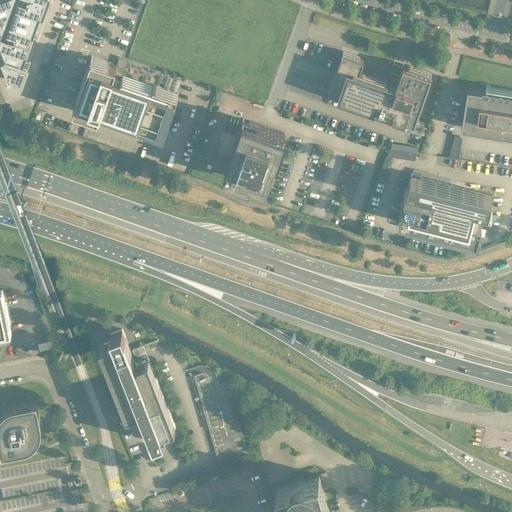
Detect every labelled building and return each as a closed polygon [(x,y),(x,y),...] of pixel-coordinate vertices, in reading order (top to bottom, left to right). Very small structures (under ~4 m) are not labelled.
[(0,0),(0,48),(4,59),(4,60),(2,60),(1,60),(7,75),(6,75),(8,80),(10,79),(10,78),(20,82),(26,66),(25,66),(25,67),(23,66),(26,57),(28,58),(28,59),(32,48),(36,36),(35,37),(33,36),(36,27),(40,18),(42,19),(41,20),(42,20),(46,9),(49,0),(0,0)] [(219,0),(173,0),(154,53),(257,90),(282,22),(238,6),(239,4),(227,0),(222,0),(222,1),(219,0)] [(328,92),(375,108),(414,122),(431,73),(407,65),(407,66),(403,64),(397,82),(392,80),(388,79),(388,81),(359,71),(364,59),(360,58),(360,57),(343,51),(328,92)] [(139,124),(163,133),(178,93),(153,84),(153,86),(123,75),(122,75),(123,70),(119,69),(116,68),(116,67),(115,67),(116,65),(91,56),(73,108),(98,117),(101,107),(109,110),(108,112),(110,113),(110,112),(140,123),(139,124)] [(467,86),(461,127),(511,134),(511,90),(486,87),(486,89),(467,86)] [(243,118),(223,173),(250,183),(251,180),(266,185),(285,133),(243,118)] [(202,145),(197,156),(203,158),(207,147),(202,145)] [(415,160),(416,152),(388,148),(387,155),(386,155),(381,168),(388,170),(392,156),(415,160)] [(459,152),(456,151),(451,150),(449,157),(458,159),(458,157),(459,152)] [(492,194),(464,187),(412,174),(412,172),(411,172),(407,188),(404,187),(401,202),(403,203),(397,225),(398,225),(400,220),(413,223),(412,225),(478,242),(481,231),(479,230),(481,222),(477,221),(481,208),(488,210),(492,194)] [(0,288),(0,334),(11,332),(2,288),(0,288)] [(122,329),(110,333),(112,338),(109,339),(110,341),(100,345),(127,414),(137,409),(137,408),(139,407),(153,442),(165,437),(163,432),(166,431),(165,429),(175,425),(149,357),(146,358),(145,356),(140,357),(141,360),(138,361),(138,363),(136,364),(122,329)] [(247,454),(230,378),(219,381),(215,363),(199,367),(200,372),(197,372),(217,460),(247,454)] [(118,420),(124,418),(116,397),(112,398),(118,420)] [(0,440),(2,452),(24,448),(26,447),(28,446),(29,446),(31,445),(33,444),(34,443),(35,441),(37,440),(38,438),(39,437),(39,435),(40,433),(41,432),(41,430),(41,428),(41,426),(41,424),(41,423),(37,400),(15,405),(13,405),(11,406),(10,407),(8,407),(7,408),(5,410),(4,411),(3,412),(2,413),(1,415),(0,416),(0,440)] [(329,511),(319,474),(304,478),(303,478),(301,478),(300,478),(298,478),(297,479),(295,479),(294,480),(293,480),(292,481),(290,482),(276,486),(283,511),(329,511)] [(78,488),(71,489),(74,501),(80,499),(78,488)]
